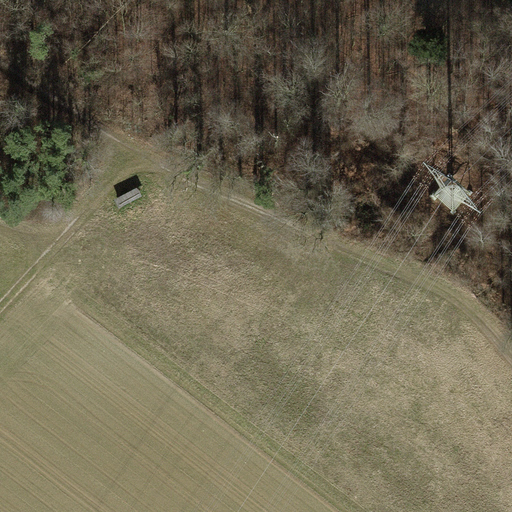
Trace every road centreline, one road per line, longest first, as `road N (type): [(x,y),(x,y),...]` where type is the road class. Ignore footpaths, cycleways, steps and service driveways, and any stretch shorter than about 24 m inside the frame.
road 1 (track): [(0,64),(147,154),(451,294),(484,319),(511,360)]
road 2 (track): [(0,226),(56,233),(147,154)]
